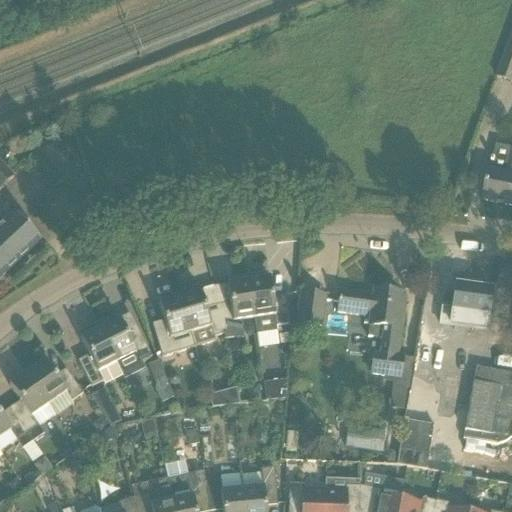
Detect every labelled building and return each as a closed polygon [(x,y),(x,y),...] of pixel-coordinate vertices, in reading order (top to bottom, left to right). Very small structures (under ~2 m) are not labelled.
[(511,34),(495,78),(511,84),(511,34)] [(511,207),(511,150),(497,147),(492,174),(490,173),(484,202),(511,207)] [(0,279),(40,242),(14,214),(3,224),(0,221),(0,190),(12,178),(0,164),(0,279)] [(269,279),(267,280),(266,275),(247,278),(253,320),(256,336),(276,333),(275,328),(289,326),(287,316),(284,296),(284,301),(273,303),(269,279)] [(243,339),(243,322),(253,320),(247,278),(228,281),(229,286),(227,286),(230,309),(218,311),(225,341),(243,339)] [(441,310),(439,326),(485,332),(490,291),(454,286),(451,311),(441,310)] [(196,288),(177,294),(193,349),(213,343),(212,339),(222,336),(224,341),(225,341),(218,311),(206,315),(200,292),(197,293),(196,288)] [(338,309),(337,314),(365,317),(364,324),(367,325),(366,329),(369,329),(368,339),(380,340),(379,354),(372,354),(369,378),(383,379),(393,380),(411,382),(415,361),(398,359),(402,318),(404,318),(406,300),(400,300),(401,295),(374,292),(373,296),(340,292),(338,309)] [(153,326),(152,326),(161,358),(193,349),(177,294),(159,300),(160,304),(158,304),(165,327),(154,330),(153,326)] [(321,327),(322,318),(325,298),(301,295),(297,324),(321,327)] [(129,341),(118,320),(116,322),(114,318),(97,326),(123,378),(124,381),(142,372),(139,364),(151,358),(147,349),(138,332),(137,332),(139,336),(129,341)] [(78,362),(77,362),(86,380),(90,389),(102,383),(105,387),(123,378),(97,326),(80,335),(82,339),(80,340),(90,361),(80,366),(78,362)] [(44,362),(26,375),(48,406),(49,407),(66,395),(71,403),(82,395),(77,387),(65,371),(67,375),(58,382),(55,378),(44,362)] [(161,404),(173,399),(158,362),(148,367),(155,384),(155,391),(161,404)] [(511,376),(474,369),(461,441),(495,447),(505,444),(511,439),(511,433),(511,376)] [(26,375),(9,387),(22,406),(12,413),(32,443),(43,435),(38,427),(54,415),(49,407),(48,406),(26,375)] [(285,402),(286,383),(263,386),(266,404),(285,402)] [(215,406),(239,405),(238,393),(215,393),(215,406)] [(0,416),(0,451),(15,442),(21,451),(32,443),(12,413),(2,420),(0,416)] [(433,428),(404,422),(395,467),(425,472),(433,428)] [(347,429),(344,451),(382,456),(385,434),(347,429)] [(112,430),(99,438),(101,448),(116,444),(112,430)] [(359,488),(358,511),(397,511),(400,501),(403,485),(381,481),(379,492),(368,490),(365,489),(365,466),(359,465),(359,481),(359,488)] [(260,471),(260,475),(240,476),(243,511),(265,511),(265,503),(276,502),(276,507),(277,507),(275,487),(273,470),(260,471)] [(195,511),(208,509),(204,484),(203,474),(166,482),(169,492),(172,511),(195,511)] [(243,511),(240,476),(220,478),(220,483),(204,484),(208,509),(222,507),(222,511),(243,511)] [(323,511),(324,492),(303,491),(303,486),(288,486),(287,511),(323,511)] [(358,511),(359,488),(346,488),(346,491),(324,491),(324,492),(323,511),(358,511)] [(172,511),(169,492),(133,499),(136,511),(172,511)] [(136,511),(133,499),(118,504),(120,511),(99,511),(98,510),(98,511),(136,511)] [(433,511),(435,503),(422,500),(421,505),(400,501),(397,511),(433,511)] [(457,511),(448,510),(449,505),(435,503),(433,511),(457,511)]
